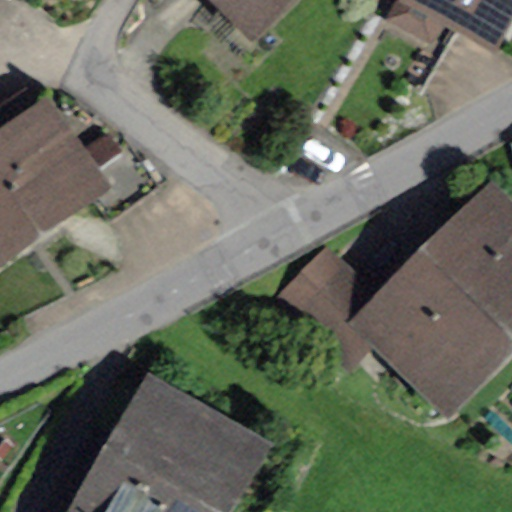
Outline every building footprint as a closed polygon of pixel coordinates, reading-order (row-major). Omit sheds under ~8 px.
[(229,0),(253,24),(278,0),(229,0)] [(401,0),(365,60),(415,90),(459,18),(486,33),(505,0),(401,0)] [(0,186),(28,227),(51,211),(58,221),(90,198),(106,221),(155,186),(121,139),(72,173),(24,103),(0,119),(0,186)] [(0,246),(28,227),(0,186),(0,246)] [(325,257),(283,299),(347,363),(381,329),(445,393),(511,326),(511,236),(494,218),(389,321),(325,257)] [(208,511),(240,459),(154,409),(94,511),(208,511)]
